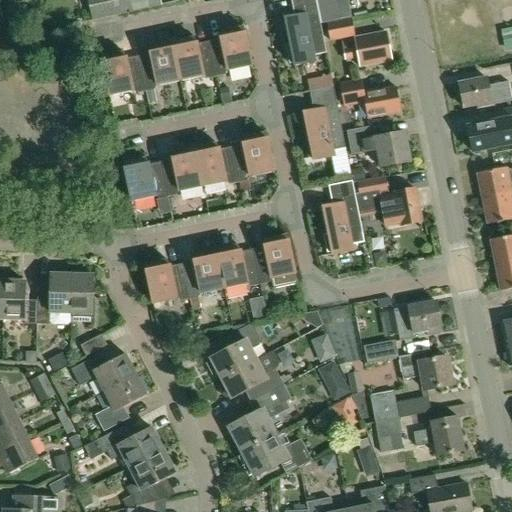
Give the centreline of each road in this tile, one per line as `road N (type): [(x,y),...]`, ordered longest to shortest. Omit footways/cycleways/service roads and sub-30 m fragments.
road 1 (residential): [(456,272),(407,0)]
road 2 (residential): [(205,511),(203,477),(117,298),(111,255)]
road 3 (residential): [(506,511),(456,272)]
road 4 (residential): [(119,28),(249,3),(270,110)]
road 5 (residential): [(291,217),(308,286),(329,294),(456,272)]
road 6 (residential): [(111,255),(291,217)]
road 7 (residential): [(270,110),(133,138)]
